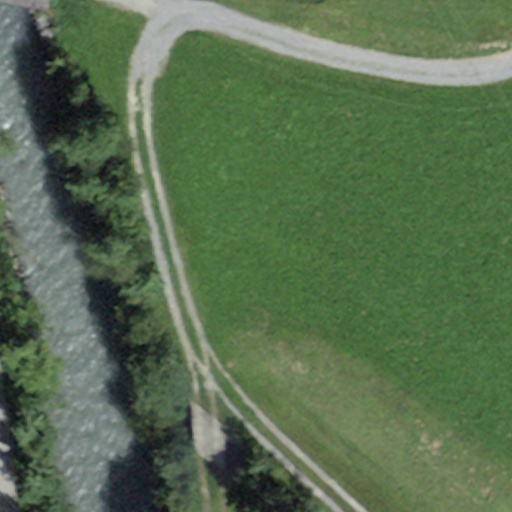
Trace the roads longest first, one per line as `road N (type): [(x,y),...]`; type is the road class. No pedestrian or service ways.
road 1 (track): [(353,511),(205,375),(188,345),(135,130),(147,57),(169,7)]
road 2 (track): [(169,7),(305,51),(411,71),(511,65)]
